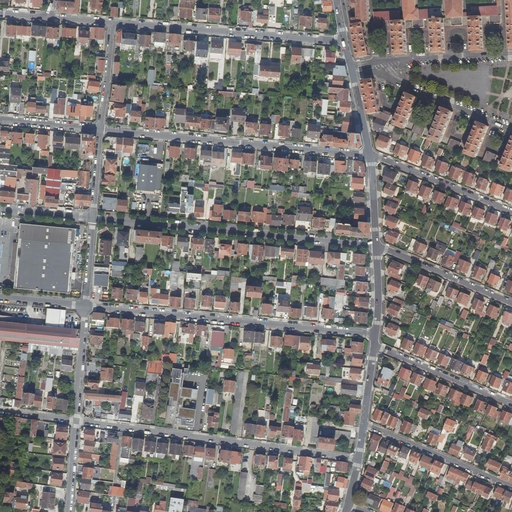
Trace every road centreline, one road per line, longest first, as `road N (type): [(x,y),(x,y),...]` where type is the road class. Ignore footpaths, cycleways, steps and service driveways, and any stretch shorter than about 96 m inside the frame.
road 1 (residential): [(375,334),(86,305)]
road 2 (residential): [(90,218),(375,244)]
road 3 (residential): [(77,420),(358,459)]
road 4 (residential): [(369,154),(100,129)]
road 5 (residential): [(112,22),(346,40)]
road 6 (residential): [(511,486),(364,423)]
road 7 (residential): [(369,154),(511,211)]
road 8 (residential): [(511,403),(374,345)]
road 9 (residential): [(511,303),(375,244)]
